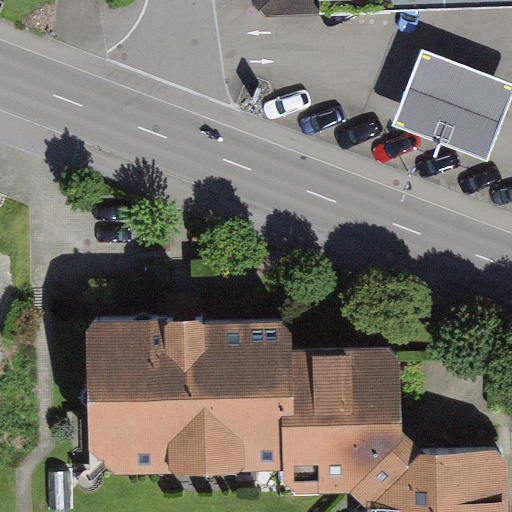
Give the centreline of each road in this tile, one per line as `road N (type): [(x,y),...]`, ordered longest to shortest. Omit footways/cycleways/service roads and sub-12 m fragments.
road 1 (secondary): [(511,269),(149,131)]
road 2 (secondary): [(149,131),(0,75)]
road 3 (residential): [(149,131),(176,52),(179,0)]
